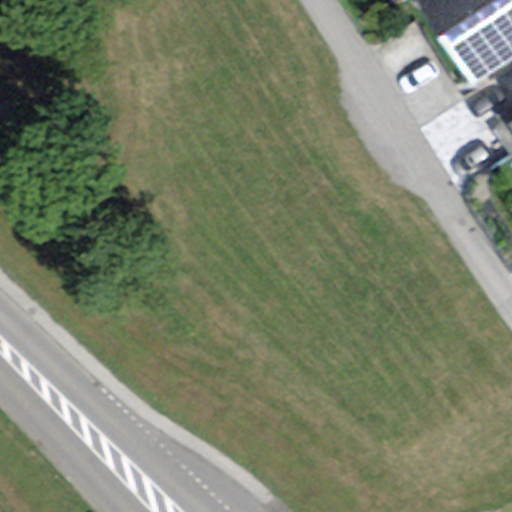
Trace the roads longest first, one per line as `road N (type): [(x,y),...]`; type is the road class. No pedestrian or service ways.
road 1 (residential): [(314,0),(511,313)]
road 2 (secondary): [(161,511),(0,349)]
